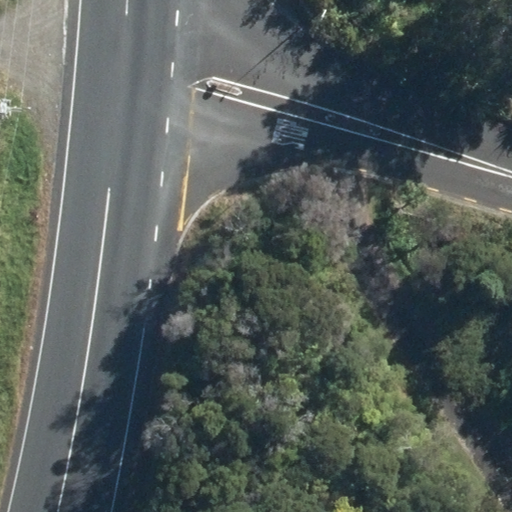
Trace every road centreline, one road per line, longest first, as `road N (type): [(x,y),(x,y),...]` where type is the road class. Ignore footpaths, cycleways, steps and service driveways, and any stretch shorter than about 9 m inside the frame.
road 1 (tertiary): [(121,69),(53,511)]
road 2 (unclassified): [(511,165),(192,78),(121,69)]
